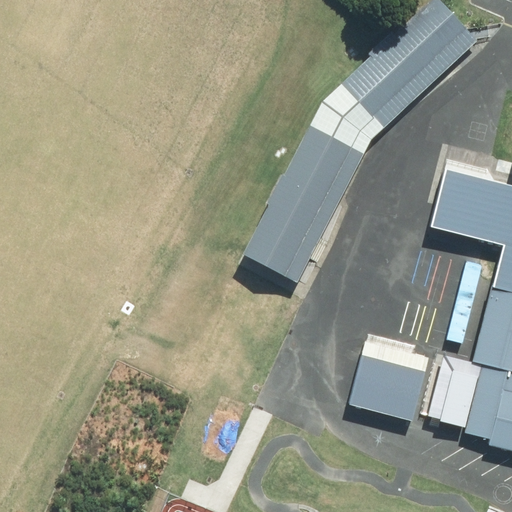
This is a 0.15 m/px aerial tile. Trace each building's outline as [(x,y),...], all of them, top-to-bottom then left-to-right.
[(219,278),(274,309),(351,172),(460,69),(416,22),(303,129),(219,278)] [(511,123),(501,159),(511,162),(511,123)] [(453,429),(511,444),(511,171),(446,154),(427,224),(502,244),(453,429)] [(411,345),(353,331),(339,387),(397,402),(411,345)] [(457,511),(310,444),(281,505),(296,511),(457,511)]
